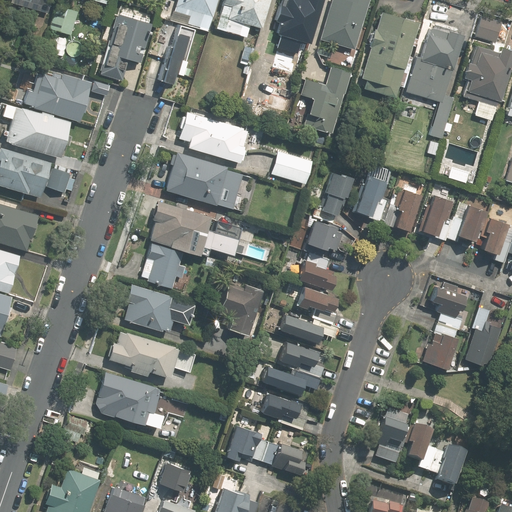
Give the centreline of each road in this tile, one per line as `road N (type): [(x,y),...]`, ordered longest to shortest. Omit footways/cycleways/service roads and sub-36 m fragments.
road 1 (residential): [(0,507),(137,101)]
road 2 (residential): [(339,511),(331,440),(384,276)]
